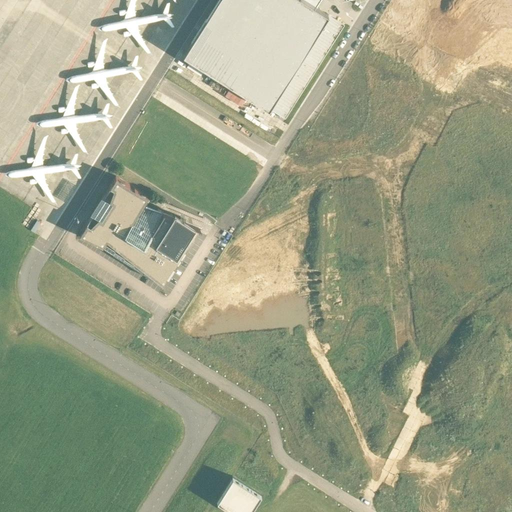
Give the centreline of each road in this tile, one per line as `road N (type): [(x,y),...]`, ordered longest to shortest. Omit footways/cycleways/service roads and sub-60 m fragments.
road 1 (unclassified): [(363,511),(283,461),(266,411),(151,337)]
road 2 (unclassified): [(378,0),(311,105)]
